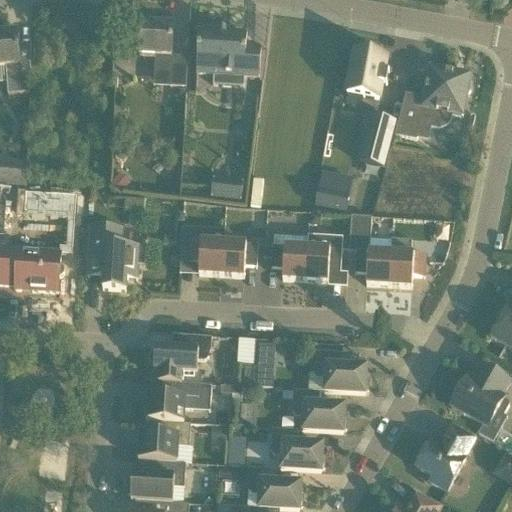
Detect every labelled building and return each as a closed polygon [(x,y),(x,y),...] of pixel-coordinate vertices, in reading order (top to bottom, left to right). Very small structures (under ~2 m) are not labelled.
[(170,65),(170,58),(173,28),(140,27),(137,57),(154,58),(156,58),(155,68),(170,69),(168,90),(185,90),(187,66),(170,65)] [(245,79),(259,80),(261,50),(246,49),(247,37),(230,36),(230,31),(199,30),(197,77),(213,78),(212,88),(244,90),(245,79)] [(30,66),(19,67),(17,36),(0,36),(0,70),(6,70),(8,97),(30,96),(30,66)] [(388,77),(382,76),(385,62),(353,57),(346,99),(378,104),(380,89),(386,90),(388,77)] [(444,128),(446,127),(447,125),(449,124),(450,122),(450,120),(451,117),(463,119),(467,96),(470,94),(471,88),(469,85),(470,78),(439,72),(430,70),(429,74),(425,94),(424,100),(406,96),(395,138),(397,139),(417,143),(417,142),(419,134),(428,136),(430,129),(432,129),(434,130),(436,130),(438,130),(440,130),(442,129),(444,128)] [(359,167),(382,172),(393,127),(370,121),(359,167)] [(28,164),(0,162),(0,188),(26,190),(28,164)] [(119,176),(109,188),(119,197),(130,185),(119,176)] [(241,203),(244,185),(213,181),(211,200),(241,203)] [(318,210),(347,216),(350,200),(321,195),(318,210)] [(366,289),(389,291),(392,244),(370,242),(372,221),(352,220),(350,254),(356,254),(355,277),(367,278),(366,289)] [(123,231),(91,229),(87,280),(103,281),(103,293),(126,295),(127,282),(137,283),(138,268),(144,268),(145,251),(139,251),(140,249),(122,248),(123,231)] [(199,267),(199,279),(221,280),(224,245),(225,233),(183,230),(182,245),(190,245),(188,267),(199,267)] [(58,296),(61,257),(30,255),(30,247),(15,246),(10,240),(4,239),(3,251),(0,250),(0,288),(15,290),(15,294),(58,296)] [(307,251),(305,285),(328,287),(329,276),(341,276),(342,253),(342,241),(308,239),(307,251)] [(392,244),(389,291),(412,292),(412,281),(424,282),(426,259),(414,258),(414,257),(411,257),(412,244),(392,243),(392,244)] [(224,245),(221,280),(244,282),(245,270),(257,271),(258,248),(246,247),(224,245)] [(273,249),(271,272),(283,273),(282,284),(305,285),(307,251),(285,249),(285,250),(273,249)] [(511,313),(507,311),(490,340),(511,352),(511,313)] [(211,355),(212,341),(171,338),(170,351),(155,350),(155,357),(152,357),(151,357),(150,358),(150,359),(149,362),(149,364),(149,365),(150,367),(151,368),(152,368),(154,368),(154,374),(158,375),(157,385),(172,386),(200,388),(201,378),(197,375),(198,364),(205,364),(208,361),(209,355),(211,355)] [(239,343),(237,366),(242,366),(253,367),(255,344),(239,343)] [(276,349),(260,348),(258,370),(274,371),(276,349)] [(341,369),(342,356),(315,355),(314,377),(309,377),(308,394),(320,395),(325,395),(341,396),(365,398),(365,395),(368,395),(369,383),(366,383),(366,371),(359,371),(351,370),(341,369)] [(502,399),(511,384),(481,368),(473,383),(468,380),(451,410),(488,431),(496,417),(501,419),(504,418),(509,408),(508,404),(504,402),(505,402),(505,401),(502,399)] [(253,371),(246,371),(244,386),(251,387),(253,371)] [(147,399),(145,425),(152,425),(183,427),(184,413),(192,414),(193,408),(210,409),(211,388),(200,388),(172,386),(171,400),(147,399)] [(221,389),(221,397),(233,397),(233,390),(221,389)] [(344,410),(319,408),(320,395),(294,394),(292,416),(296,420),(304,421),(303,434),(343,437),(343,434),(346,434),(347,422),(344,421),(344,410)] [(138,464),(157,465),(177,467),(178,450),(189,451),(190,427),(183,427),(152,425),(151,437),(140,436),(138,464)] [(416,471),(433,481),(430,486),(447,495),(466,461),(465,460),(475,442),(452,429),(442,447),(433,442),(416,471)] [(212,431),(211,443),(227,444),(228,432),(212,431)] [(323,449),(297,447),(298,434),(272,432),(270,454),(274,459),(282,459),(281,473),(321,475),(321,473),(325,473),(325,460),(322,460),(323,449)] [(511,487),(511,462),(505,458),(494,477),(511,487)] [(184,491),(185,467),(177,467),(157,465),(156,478),(141,478),(132,477),(132,482),(129,482),(128,498),(131,499),(130,504),(135,505),(135,504),(173,506),(174,491),(184,491)] [(231,484),(231,470),(220,470),(219,483),(231,484)] [(301,487),(275,486),(276,473),(249,471),(248,493),(252,498),(260,498),(259,511),(264,511),(299,511),(303,511),(303,499),(300,499),(301,487)] [(440,511),(441,511),(415,495),(405,511),(440,511)]
